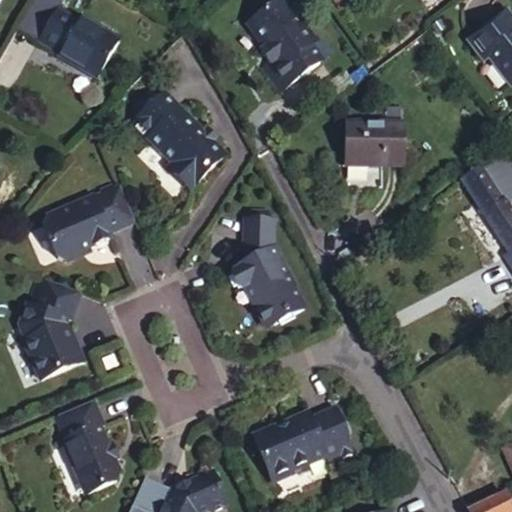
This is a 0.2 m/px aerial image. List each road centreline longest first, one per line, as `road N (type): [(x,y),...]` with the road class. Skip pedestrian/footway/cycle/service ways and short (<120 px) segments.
road 1 (residential): [(345,347),(349,320),(264,153)]
road 2 (residential): [(214,393),(171,408),(132,309),(175,292)]
road 3 (residential): [(447,511),(388,397),(345,347)]
road 4 (residential): [(345,347),(214,393)]
